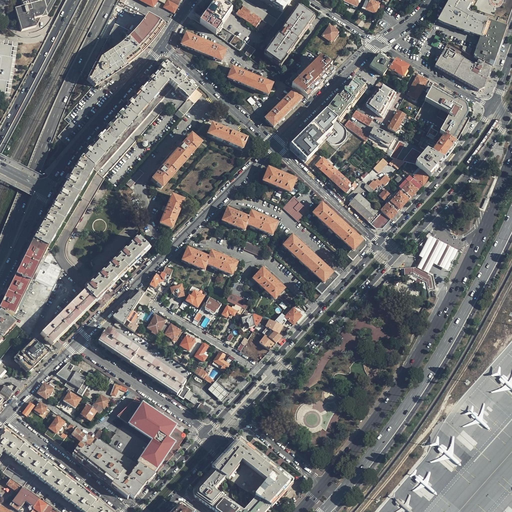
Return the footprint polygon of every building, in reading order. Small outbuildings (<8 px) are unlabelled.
[(40,17),(51,0),(10,0),(19,31),(34,26),(33,20),(40,17)] [(121,0),(120,2),(125,5),(128,0),(137,0),(154,8),(158,0),(121,0)] [(241,4),(241,5),(244,7),(262,20),(272,28),(277,21),(246,0),(240,0),(239,2),(241,3),(241,4)] [(263,0),(282,13),(291,1),(291,0),(263,0)] [(343,0),(344,1),(343,3),(348,5),(348,7),(350,8),(351,6),(354,8),(355,7),(356,7),(358,3),(359,3),(360,1),(359,0),(343,0)] [(379,7),(378,6),(374,3),(374,2),(370,0),(365,0),(362,9),(363,9),(362,13),(364,14),(365,10),(374,14),(376,11),(378,10),(379,7)] [(480,36),(473,57),(478,60),(491,67),(500,43),(511,8),(511,0),(450,0),(439,21),(480,36)] [(173,13),(174,13),(178,6),(169,1),(165,8),(173,13)] [(233,12),(217,1),(215,3),(206,16),(222,27),(233,12)] [(262,20),(244,7),(238,16),(256,28),(262,20)] [(280,67),(315,18),(312,17),(312,18),(298,8),(264,56),(280,67)] [(165,26),(147,16),(134,35),(115,26),(87,81),(95,88),(114,76),(121,70),(125,67),(133,62),(138,57),(146,49),(154,41),(160,34),(165,26)] [(222,27),(206,16),(204,18),(203,20),(200,25),(216,36),(223,27),(222,27)] [(336,40),(340,33),(335,30),(330,26),(323,37),(332,43),(334,39),(336,40)] [(226,52),(187,35),(182,46),(222,62),(226,52)] [(247,44),(237,37),(231,46),(240,52),(247,44)] [(0,40),(0,43),(12,46),(4,95),(0,94),(0,97),(7,98),(16,43),(0,40)] [(0,45),(0,92),(4,93),(11,48),(0,45)] [(256,51),(252,48),(246,56),(250,59),(256,51)] [(491,67),(478,60),(475,66),(445,49),(435,67),(478,92),(483,89),(486,81),(491,67)] [(382,77),(388,69),(393,63),(389,60),(381,55),(380,55),(380,56),(379,56),(375,61),(374,60),(370,68),(382,77)] [(327,81),(334,73),(330,70),(332,66),(321,59),(292,88),(304,99),(306,101),(313,94),(327,81)] [(402,78),(408,68),(402,64),(395,60),(393,63),(388,69),(402,78)] [(95,174),(96,174),(173,88),(176,91),(175,91),(186,101),(196,89),(190,84),(187,82),(179,75),(176,72),(175,70),(166,63),(159,71),(156,73),(146,85),(136,96),(126,107),(116,118),(105,130),(95,141),(85,152),(78,160),(95,174)] [(273,86),(234,69),(229,79),(268,97),(273,86)] [(417,76),(412,86),(421,91),(426,82),(422,79),(417,76)] [(330,106),(327,111),(338,120),(349,106),(350,107),(365,88),(355,80),(347,91),(345,89),(342,94),(339,98),(338,97),(337,97),(330,106)] [(421,91),(412,86),(407,95),(416,100),(421,91)] [(367,89),(365,88),(350,107),(351,107),(352,108),(367,89)] [(388,107),(394,95),(382,88),(380,91),(379,91),(375,96),(372,101),(371,101),(369,104),(369,103),(366,106),(377,115),(382,118),(388,107)] [(445,112),(452,100),(431,88),(430,90),(424,102),(439,111),(435,117),(444,122),(450,126),(443,136),(455,143),(461,134),(466,124),(445,112)] [(179,110),(185,115),(202,95),(196,89),(186,101),(179,110)] [(275,128),(302,100),(294,92),(266,120),(275,128)] [(464,107),(452,100),(445,112),(466,124),(469,119),(464,116),(465,115),(464,112),(464,110),(462,109),(464,107)] [(349,106),(338,120),(340,122),(351,107),(350,107),(349,106)] [(176,114),(181,119),(184,116),(178,111),(176,114)] [(338,120),(327,111),(321,117),(328,124),(330,122),(333,126),(338,121),(338,120)] [(369,126),(372,120),(356,111),(352,116),(369,126)] [(387,125),(386,128),(395,133),(405,116),(397,112),(389,126),(387,125)] [(299,137),(290,145),(290,150),(305,164),(320,149),(317,147),(334,129),(332,127),(333,126),(330,122),(328,124),(321,117),(320,115),(310,125),(303,132),(304,134),(302,136),(299,137)] [(344,126),(362,140),(364,142),(368,138),(370,136),(349,120),(344,126)] [(444,122),(437,133),(443,136),(450,126),(444,122)] [(246,140),(240,137),(240,135),(237,134),(236,136),(225,131),(226,129),(222,127),(221,129),(212,125),(207,135),(241,150),(246,140)] [(422,137),(425,138),(430,128),(427,126),(421,137),(422,137)] [(370,136),(368,138),(390,149),(395,139),(374,127),(370,136)] [(425,138),(420,147),(427,150),(444,160),(455,143),(443,136),(437,133),(430,128),(425,138)] [(336,132),(334,129),(317,147),(320,149),(336,132)] [(160,188),(199,145),(190,136),(151,180),(160,188)] [(394,158),(397,159),(405,144),(399,141),(390,156),(394,158)] [(420,168),(430,177),(437,167),(444,160),(427,150),(424,154),(412,148),(403,161),(406,163),(420,168)] [(324,172),(326,174),(332,167),(321,157),(315,164),(320,169),(319,171),(322,174),(324,172)] [(403,161),(397,159),(394,158),(389,163),(392,166),(394,164),(399,169),(406,163),(403,161)] [(382,159),(373,169),(378,173),(387,163),(382,159)] [(32,240),(51,253),(95,174),(78,160),(72,170),(66,181),(60,191),(54,202),(46,216),(38,229),(32,240)] [(332,167),(326,174),(331,179),(337,172),(332,167)] [(430,177),(420,168),(412,177),(422,186),(430,177)] [(131,188),(144,174),(138,169),(126,183),(131,188)] [(296,181),(284,176),(284,174),(283,173),(281,173),(280,174),(268,169),(262,182),(290,193),(296,181)] [(337,172),(331,179),(339,187),(345,180),(337,172)] [(362,181),(367,185),(373,178),(368,174),(362,181)] [(390,180),(386,176),(380,181),(378,179),(375,182),(374,181),(368,187),(372,190),(374,192),(379,186),(380,187),(383,183),(385,185),(390,180)] [(408,177),(398,187),(402,190),(411,198),(418,190),(420,188),(408,177)] [(350,184),(345,180),(339,187),(347,194),(351,189),(348,186),(350,184)] [(364,188),(370,193),(372,190),(368,187),(367,185),(364,188)] [(411,198),(402,190),(394,198),(384,189),(379,196),(387,204),(398,213),(405,204),(411,198)] [(359,194),(349,205),(360,215),(376,230),(383,229),(391,220),(381,211),(379,210),(378,211),(359,194)] [(171,229),(182,201),(171,197),(166,208),(164,207),(162,211),(165,212),(159,224),(171,229)] [(298,223),(308,212),(293,199),(283,209),(298,223)] [(381,211),(391,220),(394,217),(398,213),(387,204),(381,211)] [(346,255),(352,261),(366,247),(366,240),(361,236),(359,239),(353,234),(354,233),(353,231),(351,230),(350,231),(334,216),(335,215),(332,212),(331,213),(322,206),(313,215),(351,251),(346,255)] [(277,226),(266,221),(267,220),(263,218),(262,219),(252,215),(248,220),(242,218),(243,216),(239,214),(238,216),(227,211),(222,222),(244,232),(246,226),(271,238),(277,226)] [(422,258),(417,267),(428,273),(433,263),(447,271),(457,251),(429,236),(418,256),(422,258)] [(84,291),(96,302),(100,297),(109,289),(111,287),(119,278),(121,277),(122,276),(133,265),(134,263),(136,261),(141,256),(143,255),(144,253),(147,251),(136,239),(134,242),(131,240),(129,242),(132,244),(123,253),(121,251),(119,253),(121,255),(112,264),(109,261),(107,263),(110,266),(101,274),(99,272),(97,274),(99,276),(93,282),(90,285),(88,283),(86,285),(88,287),(84,291)] [(12,323),(22,333),(29,338),(62,270),(51,253),(32,240),(22,261),(20,265),(6,294),(4,298),(0,305),(0,312),(14,319),(12,323)] [(316,289),(322,294),(339,276),(334,272),(331,274),(326,270),(327,268),(324,265),(322,267),(306,252),(307,251),(304,248),(303,249),(294,241),(286,251),(322,283),(316,289)] [(260,259),(264,253),(248,243),(244,250),(260,259)] [(232,277),(237,265),(227,260),(227,259),(223,257),(223,258),(212,254),(209,260),(203,257),(204,256),(200,254),(199,256),(188,251),(183,262),(205,271),(207,266),(232,277)] [(162,275),(168,278),(172,270),(166,267),(162,275)] [(426,283),(427,291),(435,290),(433,276),(428,273),(417,267),(404,269),(405,276),(412,275),(426,283)] [(157,273),(149,286),(155,290),(158,284),(159,285),(162,283),(162,282),(167,284),(170,278),(168,278),(162,275),(157,273)] [(281,292),(272,284),(274,282),(270,279),(269,280),(260,273),(252,282),(273,301),(281,292)] [(183,295),(181,287),(170,290),(171,295),(172,295),(173,297),(175,299),(177,298),(178,299),(183,297),(182,295),(183,295)] [(196,290),(191,288),(187,294),(191,297),(190,299),(189,298),(186,303),(191,306),(192,304),(198,308),(203,299),(194,293),(196,290)] [(89,308),(96,302),(84,291),(70,305),(41,334),(45,338),(44,339),(47,342),(48,341),(52,345),(58,339),(60,337),(72,325),(74,323),(76,321),(86,312),(88,310),(89,308)] [(142,293),(141,292),(113,320),(117,322),(123,326),(124,327),(132,314),(138,303),(141,300),(143,296),(144,295),(142,293)] [(248,303),(230,295),(227,302),(245,310),(248,303)] [(141,300),(149,305),(151,301),(146,298),(143,296),(141,300)] [(217,313),(221,307),(209,299),(205,305),(207,306),(204,310),(214,315),(216,312),(217,313)] [(147,308),(149,305),(141,300),(138,303),(147,308)] [(237,314),(241,317),(244,311),(235,307),(234,309),(232,308),(230,310),(226,308),(221,316),(226,319),(227,318),(230,320),(232,316),(233,317),(237,312),(238,312),(237,314)] [(304,314),(296,307),(285,319),(293,326),(295,324),(304,314)] [(0,359),(22,333),(12,323),(0,313),(0,359)] [(132,314),(124,327),(134,334),(138,328),(132,325),(137,316),(132,314)] [(197,314),(193,321),(198,323),(202,316),(197,314)] [(281,315),(274,324),(279,326),(285,319),(281,315)] [(159,332),(162,333),(166,327),(162,325),(161,327),(157,325),(157,322),(159,320),(154,317),(147,329),(152,332),(151,334),(155,337),(157,334),(158,334),(159,332)] [(254,327),(251,317),(241,320),(243,326),(244,325),(248,327),(248,329),(254,327)] [(269,322),(265,329),(277,335),(284,328),(279,326),(274,324),(269,322)] [(162,333),(161,334),(171,340),(172,342),(176,341),(176,339),(179,332),(170,327),(168,329),(166,327),(162,333)] [(277,335),(265,329),(262,334),(265,337),(276,345),(282,338),(277,335)] [(180,391),(181,391),(183,388),(182,388),(186,382),(110,333),(107,331),(104,336),(103,336),(101,338),(102,339),(98,344),(106,349),(121,359),(137,370),(154,380),(169,391),(177,396),(180,391)] [(183,333),(180,339),(183,341),(180,347),(189,352),(194,344),(195,344),(194,340),(193,341),(189,339),(190,337),(183,333)] [(265,337),(258,344),(267,352),(270,349),(272,347),(273,348),(276,345),(265,337)] [(47,355),(33,342),(25,350),(24,349),(14,360),(28,374),(37,365),(39,363),(40,361),(47,355)] [(206,359),(202,356),(207,348),(207,347),(204,345),(203,345),(195,357),(203,363),(206,359)] [(223,373),(229,366),(222,361),(222,360),(224,357),(219,354),(214,362),(222,367),(219,370),(223,373)] [(73,383),(70,390),(82,395),(92,373),(66,362),(59,377),(73,383)] [(200,378),(204,373),(197,369),(194,374),(200,378)] [(46,382),(38,394),(46,399),(54,388),(46,382)] [(116,397),(119,389),(127,391),(128,388),(115,383),(110,395),(116,397)] [(220,401),(227,394),(215,383),(212,387),(208,391),(220,401)] [(0,390),(0,396),(7,401),(13,392),(4,385),(0,390)] [(63,400),(75,408),(82,398),(69,390),(63,400)] [(100,394),(94,407),(103,412),(109,399),(100,394)] [(212,410),(203,404),(202,405),(199,404),(201,401),(197,398),(192,405),(207,416),(212,410)] [(152,441),(137,464),(155,475),(181,447),(178,445),(184,438),(187,438),(188,437),(188,434),(186,432),(184,433),(180,430),(176,428),(178,426),(134,400),(116,418),(152,441)] [(34,407),(32,409),(35,411),(42,416),(46,411),(47,409),(37,402),(34,407)] [(26,418),(32,409),(34,407),(30,404),(22,415),(26,418)] [(80,414),(91,421),(97,411),(87,404),(80,414)] [(42,416),(35,411),(33,413),(43,420),(48,413),(46,411),(42,416)] [(45,435),(60,446),(67,438),(66,437),(65,438),(62,436),(60,439),(56,435),(64,424),(57,419),(45,435)] [(0,473),(54,511),(111,511),(92,497),(59,471),(29,447),(8,431),(6,434),(1,430),(0,431),(0,473)] [(86,437),(76,430),(71,436),(81,444),(80,445),(87,449),(93,441),(86,436),(86,437)] [(137,464),(97,439),(89,451),(80,446),(73,456),(80,462),(95,474),(110,486),(127,500),(129,497),(133,499),(143,486),(145,482),(147,483),(155,475),(137,464)] [(239,441),(212,470),(226,479),(257,497),(271,506),(272,506),(293,483),(284,475),(272,466),(250,450),(239,441)] [(212,470),(193,490),(193,495),(194,499),(213,511),(265,511),(271,506),(257,497),(243,511),(216,493),(216,490),(226,479),(212,470)] [(7,487),(15,493),(19,488),(11,482),(7,487)] [(26,499),(29,495),(20,489),(18,492),(19,493),(9,506),(17,511),(21,511),(22,511),(19,509),(25,502),(26,499)] [(26,499),(34,505),(38,501),(29,495),(26,499)] [(34,505),(33,507),(32,509),(33,510),(31,511),(53,511),(38,501),(34,505)]
